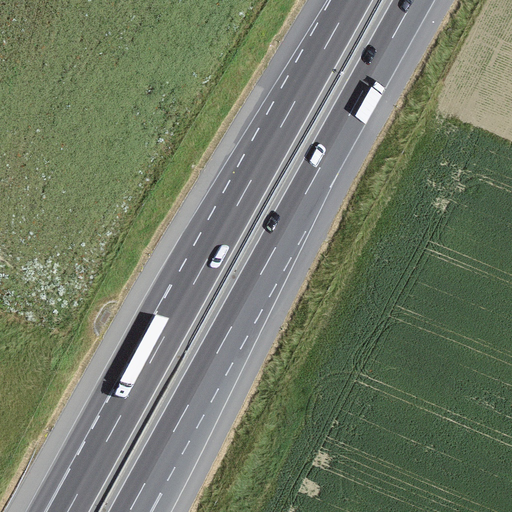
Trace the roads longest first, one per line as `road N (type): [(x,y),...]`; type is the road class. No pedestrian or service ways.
road 1 (motorway): [(129,511),(413,0)]
road 2 (motorway): [(351,0),(86,478)]
